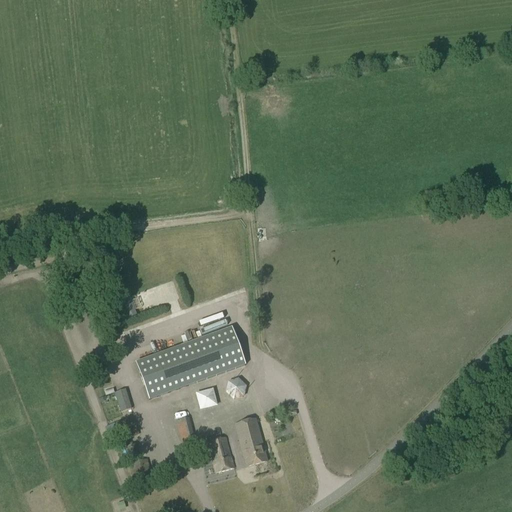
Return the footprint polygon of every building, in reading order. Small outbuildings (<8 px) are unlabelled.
[(128,296),(121,299),(128,318),(136,315),(128,296)] [(232,327),(135,362),(149,400),(245,365),(232,327)] [(233,401),(244,398),(246,387),(238,380),(228,383),(225,394),(233,401)] [(121,415),(132,412),(125,390),(114,394),(121,415)] [(200,411),(217,407),(213,390),(195,395),(200,411)] [(121,442),(138,435),(130,417),(114,424),(121,442)] [(188,419),(176,423),(185,453),(197,449),(188,419)] [(246,468),(267,462),(255,420),(234,426),(246,468)] [(215,474),(233,469),(225,438),(207,443),(215,474)] [(141,462),(136,445),(125,448),(134,481),(151,476),(146,461),(141,462)]
